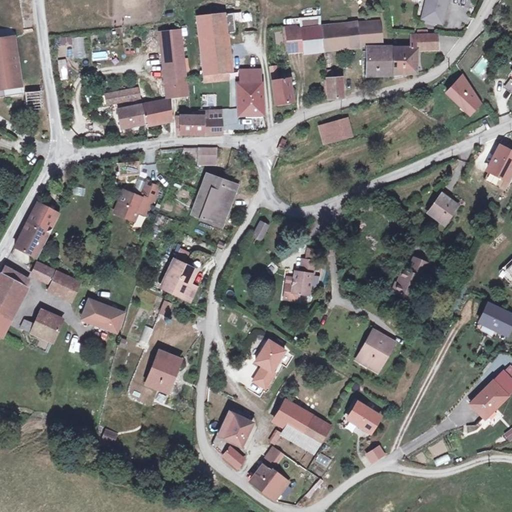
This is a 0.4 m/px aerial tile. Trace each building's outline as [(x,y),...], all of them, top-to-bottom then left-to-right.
[(427,0),(421,21),(441,27),(448,0),(427,0)] [(203,56),(201,57),(203,74),(210,73),(226,72),(230,71),(228,54),(217,55),(215,37),(218,37),(219,45),(227,44),(226,38),(223,38),(223,35),(235,33),(233,13),(212,16),(213,26),(200,27),(203,56)] [(212,16),(197,17),(201,57),(203,56),(200,27),(213,26),(212,16)] [(319,26),(321,47),(377,40),(376,21),(319,26)] [(319,26),(300,28),(302,49),(321,47),(319,26)] [(287,51),(302,49),(300,28),(285,29),(287,51)] [(160,32),(166,83),(186,80),(186,77),(181,30),(160,32)] [(85,57),(84,37),(73,38),(75,58),(85,57)] [(218,37),(215,37),(217,55),(228,54),(227,44),(219,45),(218,37)] [(7,97),(24,94),(16,38),(0,40),(0,89),(6,89),(7,97)] [(405,38),(405,41),(418,42),(418,52),(439,52),(439,39),(405,38)] [(417,74),(418,52),(418,42),(405,41),(404,50),(395,50),(394,75),(417,74)] [(55,47),(58,57),(65,55),(62,45),(55,47)] [(367,76),(394,75),(395,50),(367,49),(367,76)] [(59,80),(68,79),(66,59),(57,60),(59,80)] [(277,65),(268,66),(270,81),(279,80),(277,65)] [(259,71),(240,71),(241,84),(236,84),(237,113),(245,113),(245,118),(261,118),(261,113),(262,113),(261,83),(259,83),(259,71)] [(226,72),(210,73),(210,81),(227,79),(226,72)] [(329,98),(343,97),(342,76),(333,76),(333,73),(328,73),(329,98)] [(460,75),(444,93),(469,114),(480,102),(460,75)] [(168,97),(188,94),(186,80),(166,83),(168,97)] [(295,80),(279,82),(282,105),(298,103),(295,80)] [(34,108),(47,106),(45,88),(32,89),(34,108)] [(114,94),(116,103),(124,102),(137,100),(135,90),(114,94)] [(106,105),(116,103),(114,94),(104,95),(106,105)] [(124,102),(125,108),(138,106),(137,100),(124,102)] [(118,129),(167,122),(164,103),(138,106),(125,108),(125,109),(115,111),(118,129)] [(204,116),(205,135),(222,134),(220,110),(203,110),(204,116)] [(184,135),(205,135),(204,116),(193,117),(183,117),(184,135)] [(328,124),(334,143),(350,138),(344,120),(328,124)] [(328,124),(321,127),(325,146),(334,143),(328,124)] [(511,169),(511,153),(500,147),(487,171),(506,181),(511,169)] [(183,148),(183,160),(197,160),(197,148),(183,148)] [(219,150),(200,149),(199,166),(218,167),(219,150)] [(143,162),(123,164),(124,176),(145,174),(143,162)] [(207,176),(203,189),(211,191),(201,221),(222,227),(236,187),(207,176)] [(143,199),(125,192),(116,213),(135,220),(138,213),(147,216),(153,202),(155,202),(161,188),(148,183),(142,197),(144,198),(143,199)] [(38,207),(56,217),(61,207),(43,197),(38,207)] [(425,218),(441,229),(454,211),(438,200),(425,218)] [(38,251),(56,217),(38,207),(19,241),(38,251)] [(251,238),(261,242),(269,225),(259,221),(251,238)] [(266,240),(274,243),(280,228),(272,225),(266,240)] [(316,260),(318,250),(307,248),(305,258),(316,260)] [(411,280),(404,276),(395,291),(414,303),(430,276),(437,265),(424,257),(417,270),(411,280)] [(299,295),(309,296),(312,276),(314,276),(316,262),(301,260),(299,274),(295,273),(293,286),(286,285),(283,301),(298,302),(299,295)] [(181,298),(186,287),(193,270),(174,261),(161,289),(181,298)] [(511,263),(502,273),(511,282),(511,263)] [(36,274),(57,285),(61,275),(41,264),(36,274)] [(444,269),(437,265),(430,276),(438,280),(444,269)] [(410,266),(404,276),(411,280),(417,270),(410,266)] [(0,271),(0,334),(30,279),(22,275),(7,269),(1,269),(0,271)] [(82,285),(61,275),(57,285),(54,292),(74,301),(82,285)] [(193,289),(186,287),(181,298),(188,301),(193,289)] [(91,301),(83,320),(118,335),(124,317),(91,301)] [(168,316),(173,304),(166,301),(160,313),(168,316)] [(511,323),(511,317),(486,304),(477,322),(506,336),(511,323)] [(40,308),(33,324),(30,331),(52,341),(60,317),(40,308)] [(24,329),(30,331),(33,324),(27,321),(24,329)] [(146,345),(152,331),(135,324),(130,339),(146,345)] [(374,332),(370,337),(381,344),(385,338),(374,332)] [(370,337),(362,351),(365,354),(361,360),(381,372),(397,345),(385,338),(381,344),(370,337)] [(267,340),(254,361),(261,366),(265,368),(264,371),(259,368),(251,380),(264,388),(273,373),(270,371),(284,350),(267,340)] [(158,351),(144,386),(169,396),(183,361),(158,351)] [(511,370),(480,401),(494,416),(511,398),(511,370)] [(286,403),(274,421),(287,429),(303,438),(315,420),(286,403)] [(380,420),(359,406),(348,422),(370,436),(380,420)] [(214,446),(218,451),(237,463),(243,452),(235,447),(240,438),(248,442),(260,420),(240,408),(228,429),(222,426),(213,442),(214,446)] [(327,428),(315,420),(303,438),(287,429),(282,437),(312,453),(327,428)] [(113,446),(118,432),(106,427),(100,441),(113,446)] [(509,442),(511,440),(511,427),(503,435),(509,442)] [(121,440),(131,444),(135,434),(125,430),(121,440)] [(283,454),(271,448),(265,461),(276,467),(283,454)] [(376,449),(365,456),(369,463),(381,456),(376,449)] [(264,469),(253,484),(275,500),(288,484),(274,474),(273,476),(264,469)]
